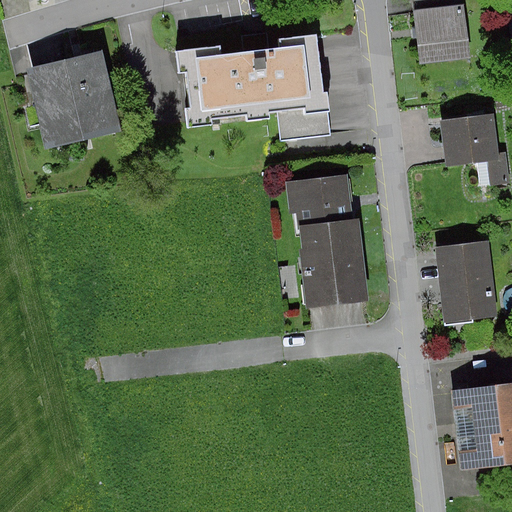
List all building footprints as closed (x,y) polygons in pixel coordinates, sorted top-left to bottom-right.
[(417,0),(419,11),(414,12),(421,65),(472,59),(465,5),(460,5),(458,0),(417,0)] [(222,47),(179,52),(181,74),(188,73),(193,109),(189,109),(191,129),(214,126),(213,120),(246,116),(246,121),(271,119),(270,114),(277,113),(281,142),(331,136),(328,112),(331,112),(329,92),(326,93),(319,35),(280,40),(281,49),(223,56),(222,47)] [(122,132),(103,52),(27,69),(46,150),(122,132)] [(506,70),(489,72),(492,94),(509,92),(506,70)] [(510,99),(495,102),(497,111),(511,109),(510,99)] [(499,154),(495,115),(441,121),(446,167),(477,163),(480,187),(510,184),(506,153),(499,154)] [(295,227),(353,220),(348,174),(289,181),(295,227)] [(503,203),(495,204),(496,213),(504,213),(503,203)] [(353,220),(295,227),(296,238),(301,237),(302,249),(299,250),(307,310),(370,302),(359,219),(353,220)] [(498,318),(489,241),(436,248),(445,324),(498,318)] [(511,465),(511,383),(452,391),(461,472),(511,465)]
